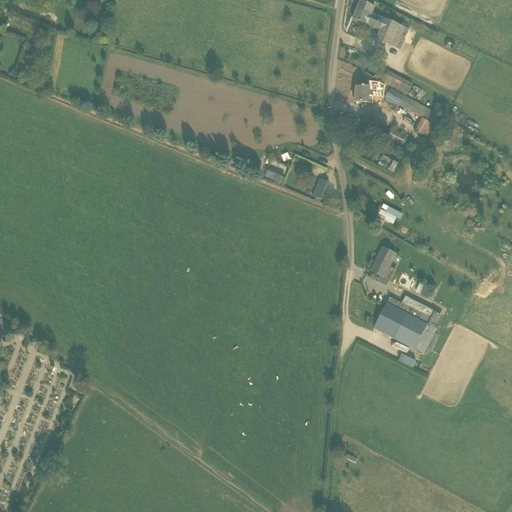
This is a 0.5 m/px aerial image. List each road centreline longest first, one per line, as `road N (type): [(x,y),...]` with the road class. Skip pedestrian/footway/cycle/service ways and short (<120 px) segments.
road 1 (unclassified): [(351,290),(351,208),(331,92),(335,0)]
road 2 (track): [(351,290),(331,511)]
